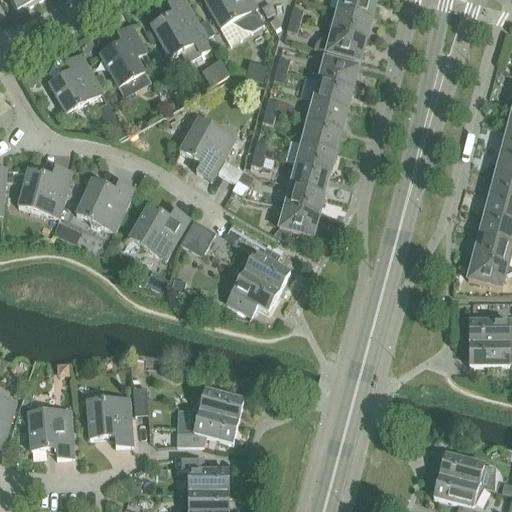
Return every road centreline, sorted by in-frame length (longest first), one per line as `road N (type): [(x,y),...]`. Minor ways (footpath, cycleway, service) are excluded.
road 1 (tertiary): [(323,511),(435,102)]
road 2 (residential): [(202,202),(154,172),(38,133)]
road 3 (residential): [(8,477),(73,482),(165,456)]
road 4 (residential): [(3,64),(114,0)]
